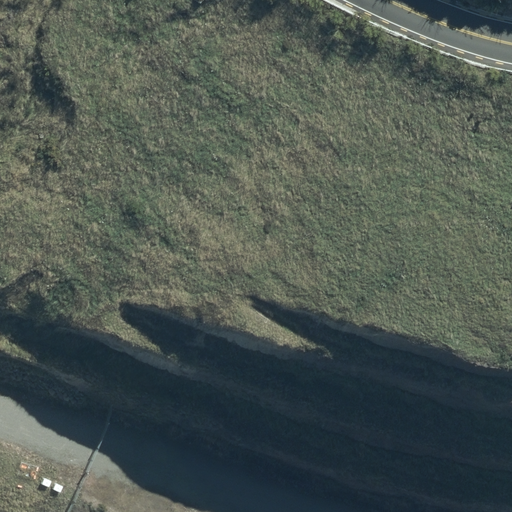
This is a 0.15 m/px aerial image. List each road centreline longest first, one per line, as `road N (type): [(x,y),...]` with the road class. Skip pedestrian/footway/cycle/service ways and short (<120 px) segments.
road 1 (track): [(0,408),(376,511)]
road 2 (secondary): [(511,45),(386,0)]
